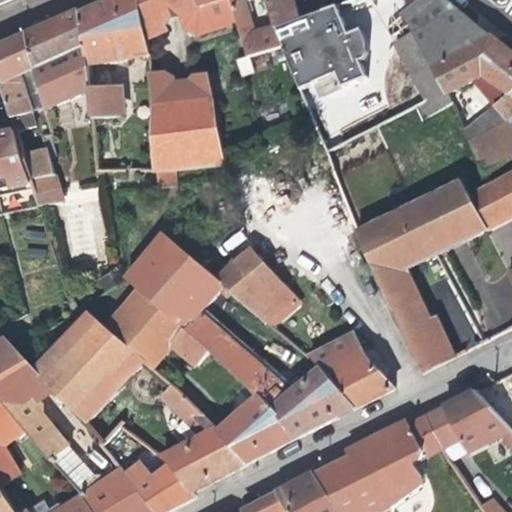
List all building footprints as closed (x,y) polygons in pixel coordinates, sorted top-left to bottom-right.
[(106,0),(104,1),(84,10),(87,47),(90,68),(129,62),(119,0),(106,0)] [(140,0),(119,0),(129,62),(150,58),(150,42),(150,41),(140,0)] [(192,0),(140,0),(150,41),(150,42),(200,20),(196,10),(192,0)] [(192,0),(196,10),(217,4),(225,28),(229,26),(238,24),(230,0),(192,0)] [(230,0),(238,24),(239,27),(249,24),(240,0),(230,0)] [(297,0),(268,0),(265,1),(275,25),(276,28),(305,17),(297,0)] [(320,0),(298,0),(305,17),(324,10),(320,0)] [(418,0),(401,15),(413,35),(461,13),(446,0),(418,0)] [(345,3),(324,10),(305,17),(276,28),(283,47),(300,90),(316,84),(321,97),(368,77),(361,61),(365,59),(364,61),(366,61),(367,55),(368,51),(368,47),(367,42),(366,38),(363,32),(356,35),(356,32),(345,3)] [(71,54),(87,47),(84,10),(64,19),(71,54)] [(461,13),(413,35),(433,69),(491,38),(461,13)] [(36,71),(71,54),(64,19),(50,25),(28,35),(36,71)] [(239,27),(238,24),(229,26),(234,45),(237,44),(239,50),(246,49),(241,35),(239,27)] [(252,32),(249,24),(239,27),(241,35),(252,32)] [(275,25),(259,30),(267,52),(283,47),(276,28),(275,25)] [(267,52),(259,30),(252,32),(241,35),(246,49),(248,58),(267,52)] [(12,42),(23,76),(36,71),(28,35),(12,42)] [(448,97),(433,69),(413,35),(393,44),(424,103),(418,107),(425,120),(452,105),(448,97)] [(433,69),(448,97),(474,83),(497,106),(510,95),(511,93),(511,55),(491,38),(433,69)] [(3,46),(0,47),(0,67),(0,68),(16,119),(34,112),(23,76),(12,42),(3,46)] [(87,47),(71,54),(80,94),(92,88),(90,68),(87,47)] [(80,94),(71,54),(36,71),(47,111),(80,94)] [(150,74),(156,172),(175,170),(227,165),(212,73),(197,74),(191,80),(194,98),(179,100),(177,81),(177,77),(167,72),(150,74)] [(194,98),(191,80),(177,81),(179,100),(194,98)] [(118,86),(122,117),(128,116),(124,85),(118,86)] [(118,86),(92,89),(95,120),(122,117),(118,86)] [(511,96),(510,95),(497,106),(509,121),(511,118),(511,96)] [(511,157),(511,124),(509,121),(469,142),(484,172),(511,157)] [(0,193),(36,186),(34,180),(26,154),(19,131),(0,135),(0,193)] [(56,175),(49,149),(26,154),(34,180),(56,175)] [(175,170),(156,172),(159,189),(179,187),(175,170)] [(511,174),(472,195),(491,230),(511,220),(511,174)] [(56,175),(34,180),(36,186),(42,207),(63,203),(56,175)] [(412,269),(491,230),(472,195),(464,181),(359,234),(426,375),(454,361),(416,278),(412,269)] [(166,233),(127,278),(131,282),(141,291),(193,335),(204,322),(200,319),(205,312),(223,293),(226,296),(231,290),(218,279),(166,233)] [(253,250),(240,261),(271,291),(284,280),(253,250)] [(432,260),(412,269),(416,278),(435,269),(432,260)] [(240,261),(218,279),(231,290),(270,326),(291,310),(240,261)] [(141,291),(109,328),(150,364),(157,370),(175,351),(198,372),(201,368),(207,372),(218,357),(213,352),(193,335),(141,291)] [(109,328),(90,311),(39,371),(45,378),(59,392),(91,426),(107,446),(127,427),(128,425),(111,408),(150,364),(109,328)] [(213,352),(230,334),(205,312),(200,319),(204,322),(193,335),(213,352)] [(435,318),(454,361),(461,357),(442,315),(435,318)] [(230,334),(213,352),(218,357),(225,363),(245,380),(261,393),(275,406),(300,441),(320,430),(343,418),(304,375),(286,384),(278,387),(271,379),(275,374),(230,334)] [(357,336),(311,359),(320,367),(359,410),(376,401),(398,390),(370,360),(357,336)] [(29,432),(53,463),(73,448),(42,404),(46,403),(34,385),(45,378),(39,371),(14,345),(9,338),(0,342),(0,395),(16,416),(29,432)] [(218,357),(207,372),(213,377),(225,363),(218,357)] [(233,394),(245,380),(225,363),(213,377),(233,394)] [(320,367),(304,375),(343,418),(359,410),(320,367)] [(286,384),(275,374),(271,379),(278,387),(286,384)] [(34,385),(46,403),(59,392),(45,378),(34,385)] [(503,422),(511,413),(511,390),(501,378),(474,391),(503,422)] [(162,399),(169,406),(183,394),(175,387),(162,399)] [(457,400),(445,406),(463,442),(470,456),(511,434),(511,432),(503,422),(474,391),(457,400)] [(275,406),(261,393),(237,417),(267,457),(285,448),(300,441),(275,406)] [(192,416),(209,432),(218,427),(183,394),(169,406),(185,423),(192,416)] [(0,424),(16,416),(0,395),(0,424)] [(445,451),(463,442),(445,406),(426,416),(445,451)] [(511,413),(503,422),(511,432),(511,413)] [(16,416),(0,424),(0,438),(6,447),(29,432),(16,416)] [(192,416),(185,423),(199,437),(209,432),(192,416)] [(412,422),(432,458),(445,451),(426,416),(412,422)] [(267,457),(237,417),(222,431),(252,465),(267,457)] [(381,435),(349,451),(352,457),(388,510),(398,507),(424,488),(426,477),(419,464),(432,458),(412,422),(410,420),(381,435)] [(222,431),(218,427),(209,432),(199,437),(185,445),(219,482),(237,473),(252,465),(222,431)] [(6,447),(0,438),(0,480),(20,467),(6,447)] [(219,482),(185,445),(165,455),(176,467),(199,493),(219,482)] [(380,511),(388,510),(352,457),(319,473),(345,511),(380,511)] [(175,511),(180,510),(156,480),(145,465),(130,475),(158,511),(175,511)] [(176,467),(156,480),(180,510),(188,505),(198,500),(199,493),(176,467)] [(124,468),(109,478),(135,511),(158,511),(130,475),(124,468)] [(280,494),(291,511),(345,511),(319,473),(299,484),(280,494)] [(82,496),(93,511),(135,511),(109,478),(82,496)] [(0,511),(16,511),(0,482),(0,511)] [(291,511),(280,494),(262,503),(245,511),(291,511)] [(93,511),(82,496),(62,509),(63,511),(93,511)]
